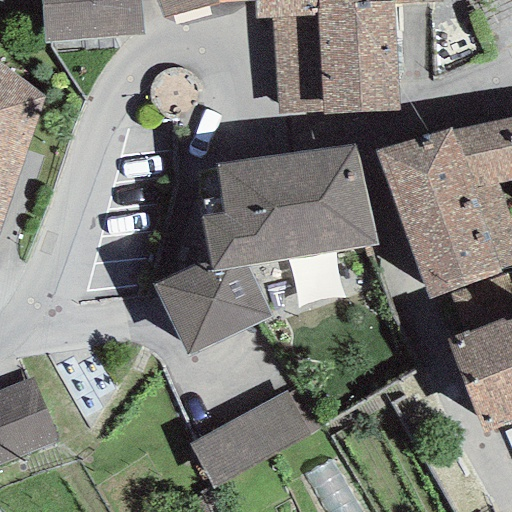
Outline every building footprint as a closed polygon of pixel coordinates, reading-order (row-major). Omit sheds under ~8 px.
[(139,0),(39,0),(43,43),(143,35),(139,0)] [(157,0),(164,18),(218,3),(217,0),(157,0)] [(254,5),(254,19),(269,20),(277,115),(321,111),(315,16),(314,0),(254,0),(255,1),(254,5)] [(314,0),(315,16),(321,111),(320,116),(396,114),(393,5),(441,2),(440,0),(314,0)] [(0,223),(43,98),(0,65),(0,223)] [(511,137),(381,175),(436,310),(511,287),(511,241),(492,187),(511,182),(511,137)] [(353,159),(214,179),(220,226),(198,229),(207,267),(152,299),(186,372),(271,326),(250,282),(376,257),(353,159)] [(511,297),(459,313),(471,353),(453,358),(481,440),(511,427),(511,297)] [(0,465),(57,442),(30,378),(0,390),(0,465)] [(284,390),(188,446),(212,488),(309,433),(284,390)]
